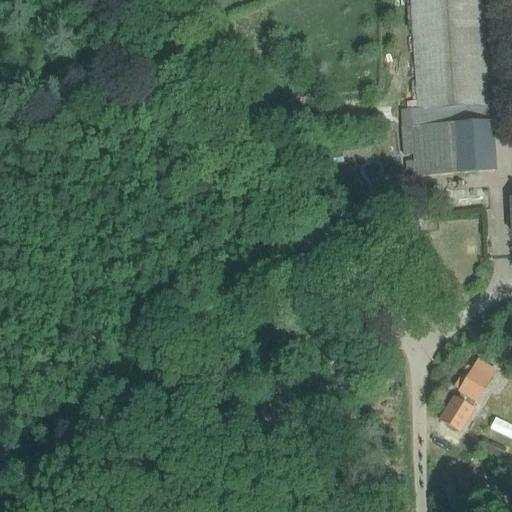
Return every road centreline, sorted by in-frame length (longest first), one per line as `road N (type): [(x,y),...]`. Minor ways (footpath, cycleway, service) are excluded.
road 1 (unclassified): [(418,340),(126,0)]
road 2 (unclassified): [(421,511),(418,340)]
